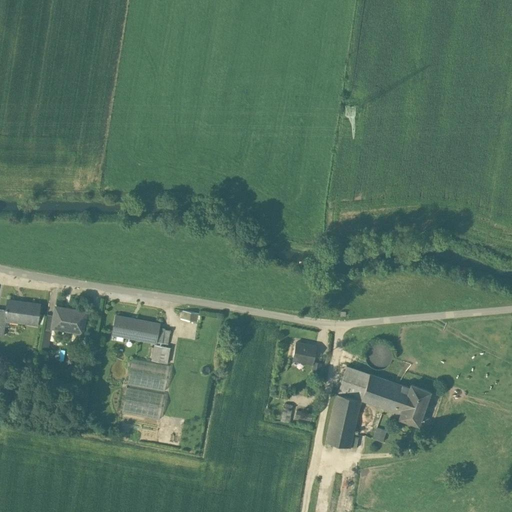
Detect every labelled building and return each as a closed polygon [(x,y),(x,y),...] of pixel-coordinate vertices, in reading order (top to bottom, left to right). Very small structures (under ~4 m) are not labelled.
[(38,304),(6,299),(5,310),(3,319),(4,319),(5,317),(17,319),(17,321),(35,324),(38,304)] [(86,312),(55,307),(53,316),(52,328),(82,333),(86,312)] [(201,314),(182,311),(180,320),(199,323),(201,314)] [(44,324),(40,348),(48,350),(52,328),(53,316),(46,315),(44,324)] [(158,323),(148,321),(115,315),(111,334),(154,342),(158,323)] [(169,329),(163,328),(160,342),(167,343),(169,329)] [(287,339),(255,332),(243,392),(274,398),(287,339)] [(316,346),(295,342),(292,360),(312,364),(316,346)] [(386,343),(381,342),(375,342),(371,344),(367,348),(365,353),(365,358),(368,363),(372,367),(377,369),(382,368),(387,366),(390,362),(392,357),(392,352),(390,347),(386,343)] [(169,348),(154,346),(152,362),(167,364),(169,348)] [(169,366),(131,359),(127,384),(164,391),(169,366)] [(347,365),(337,393),(362,399),(370,373),(348,365),(347,365)] [(410,387),(370,373),(362,399),(400,413),(410,387)] [(411,383),(410,387),(400,413),(399,417),(418,424),(424,408),(426,409),(427,406),(425,405),(430,390),(411,383)] [(164,395),(126,387),(121,413),(159,420),(164,395)] [(337,393),(335,393),(325,441),(350,446),(353,436),(362,399),(337,393)] [(283,407),(280,421),(288,423),(291,409),(283,407)] [(313,415),(296,411),(294,417),(311,421),(313,415)] [(387,430),(377,426),(373,438),(376,439),(383,441),(387,430)] [(359,437),(353,436),(350,446),(356,448),(359,437)] [(332,511),(336,492),(323,490),(320,505),(321,505),(320,511),(323,511),(332,511)]
